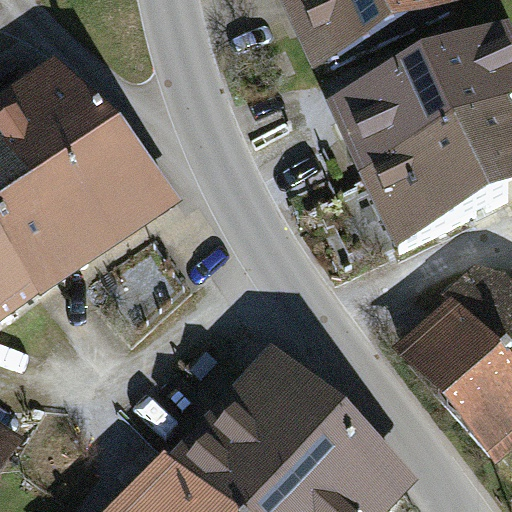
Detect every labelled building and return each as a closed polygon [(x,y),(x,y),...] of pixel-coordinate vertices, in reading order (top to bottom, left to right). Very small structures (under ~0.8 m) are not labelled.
[(266,0),(274,15),(306,0),(266,0)] [(277,23),(305,83),(465,10),(460,0),(306,0),(274,15),(277,23)] [(458,53),(324,116),(356,186),(503,117),(511,113),(511,47),(504,31),(458,53)] [(0,112),(0,151),(42,211),(130,149),(59,71),(0,112)] [(511,136),(503,117),(356,186),(390,258),(498,208),(511,201),(511,136)] [(0,151),(0,242),(45,307),(88,278),(177,215),(130,149),(42,211),(0,151)] [(0,242),(0,338),(0,339),(26,321),(45,307),(0,242)] [(492,481),(511,461),(511,306),(496,290),(470,283),(425,326),(382,366),(492,481)] [(415,511),(421,506),(262,361),(239,385),(195,434),(280,511),(415,511)] [(172,459),(163,469),(210,511),(280,511),(195,434),(172,459)] [(0,480),(20,450),(0,437),(0,480)] [(210,511),(163,469),(123,511),(210,511)]
